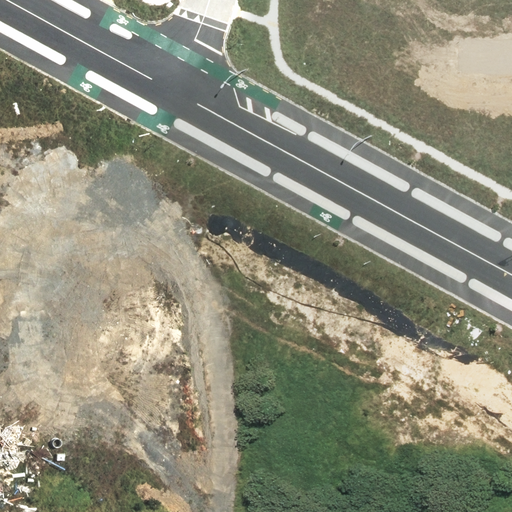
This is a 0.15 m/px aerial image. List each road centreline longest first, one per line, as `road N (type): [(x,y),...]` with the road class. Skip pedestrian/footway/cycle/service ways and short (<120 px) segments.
road 1 (residential): [(170,89),(511,275)]
road 2 (residential): [(5,0),(170,89)]
